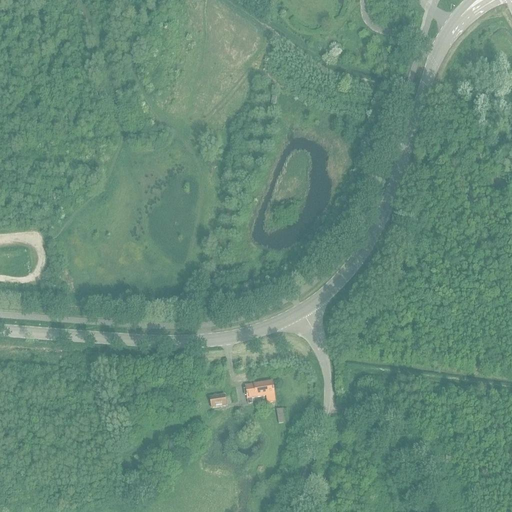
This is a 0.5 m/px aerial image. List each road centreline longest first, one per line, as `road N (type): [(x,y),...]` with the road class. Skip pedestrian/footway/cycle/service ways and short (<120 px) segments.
road 1 (unknown): [(172,342),(201,193),(200,156),(141,93),(125,0)]
road 2 (tertiary): [(301,311),(369,240),(437,49),(459,17)]
road 3 (tertiary): [(0,329),(172,342),(219,339),(301,311)]
road 4 (unclassified): [(297,511),(325,410),(326,368),(301,311)]
